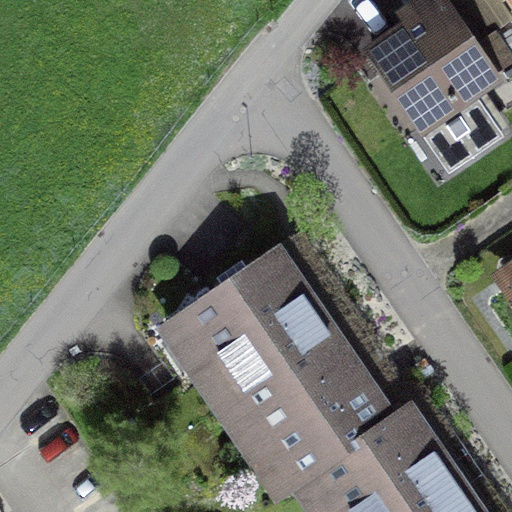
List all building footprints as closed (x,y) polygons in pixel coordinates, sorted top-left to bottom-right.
[(496,80),(445,11),(375,61),(426,131),(496,80)] [(189,309),(220,354),(300,299),(291,286),(269,254),(189,309)] [(511,278),(502,285),(511,299),(511,278)] [(317,323),(300,299),(220,354),(244,389),(324,334),(317,323)] [(346,368),(324,334),(244,389),(274,435),(355,381),(346,368)] [(372,405),(355,381),(274,435),(304,478),(319,468),(385,423),(372,405)] [(319,468),(350,511),(433,454),(423,440),(402,411),(385,423),(319,468)] [(450,479),(433,454),(350,511),(425,511),(457,490),(450,479)] [(472,511),(457,490),(425,511),(472,511)]
